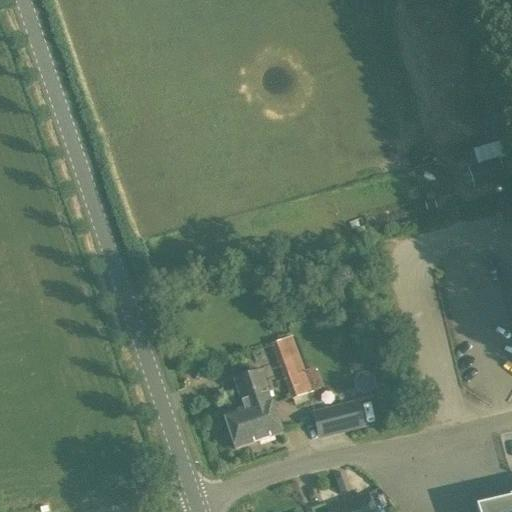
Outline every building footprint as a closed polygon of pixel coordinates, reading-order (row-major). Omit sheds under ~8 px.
[(474,148),(478,163),(508,155),(504,140),(474,148)] [(511,177),(511,162),(510,155),(498,159),(498,158),(467,167),(473,189),(505,180),(511,177)] [(199,298),(223,293),(218,276),(195,282),(199,298)] [(250,342),(233,291),(196,303),(202,323),(204,322),(215,354),(250,342)] [(292,398),(311,391),(291,339),(272,346),(292,398)] [(263,408),(272,405),(261,373),(234,382),(244,410),(261,404),(263,408)] [(333,435),(364,427),(357,403),(327,411),(333,435)] [(282,435),(272,405),(263,408),(261,404),(244,410),(223,417),(234,451),(282,435)] [(329,511),(371,511),(367,497),(329,510),(329,511)] [(511,511),(511,499),(475,508),(476,511),(511,511)]
